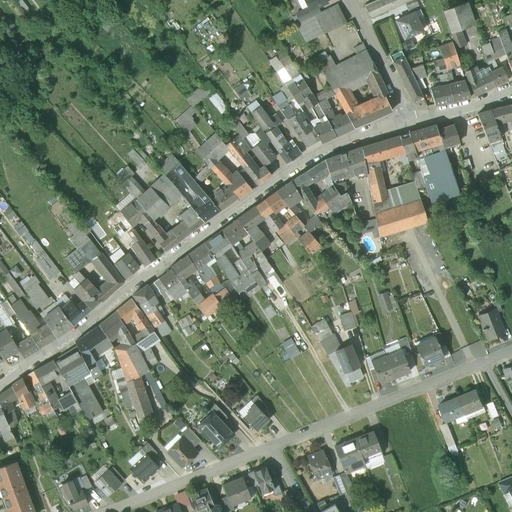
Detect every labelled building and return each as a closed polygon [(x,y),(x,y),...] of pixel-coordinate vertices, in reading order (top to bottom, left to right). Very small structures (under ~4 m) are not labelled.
[(327,3),(325,0),(297,0),(303,11),(309,8),(310,11),(317,8),(327,3)] [(378,0),(365,6),(370,18),(412,0),(378,0)] [(407,9),(409,15),(420,10),(420,9),(418,4),(407,9)] [(300,23),(296,25),(305,43),(346,23),(338,5),(300,23)] [(447,22),(451,33),(461,30),(470,27),(462,5),(443,11),(447,22)] [(303,11),(296,15),(300,23),(319,14),(317,8),(310,11),(309,8),(303,11)] [(409,15),(396,21),(404,39),(422,31),(417,18),(423,16),(420,10),(409,15)] [(101,30),(108,34),(113,26),(106,22),(101,30)] [(182,25),(176,30),(182,36),(187,31),(182,25)] [(461,30),(451,33),(457,49),(467,46),(461,30)] [(511,52),(504,30),(497,33),(499,38),(508,62),(511,60),(511,56),(511,55),(511,52)] [(501,57),(489,62),(490,64),(488,65),(488,67),(491,72),(502,67),(508,64),(508,63),(508,62),(499,38),(494,40),(498,50),(501,57)] [(53,50),(61,56),(69,45),(60,39),(53,50)] [(401,43),(404,50),(413,46),(410,39),(401,43)] [(494,40),(488,42),(489,44),(492,52),(498,50),(494,40)] [(452,43),(438,48),(443,60),(446,70),(459,65),(452,43)] [(353,49),(357,56),(366,51),(363,44),(353,49)] [(489,44),(481,47),(484,55),(492,52),(489,44)] [(310,52),(314,58),(324,53),(321,46),(310,52)] [(492,52),(484,55),(484,56),(486,63),(489,62),(501,57),(498,50),(492,52)] [(323,73),(329,84),(341,77),(371,62),(366,51),(357,56),(336,67),(323,73)] [(401,51),(389,57),(392,63),(393,63),(393,62),(404,57),(401,51)] [(156,53),(151,56),(156,62),(160,59),(156,53)] [(314,58),(316,62),(327,57),(324,53),(314,58)] [(316,62),(323,73),(336,67),(330,55),(327,57),(316,62)] [(271,66),(275,72),(291,62),(288,56),(279,62),(271,66)] [(268,62),(271,66),(279,62),(275,57),(268,62)] [(409,70),(404,57),(393,62),(393,63),(413,102),(422,98),(420,92),(410,71),(409,70)] [(406,62),(410,69),(422,65),(422,57),(406,62)] [(443,60),(433,61),(436,71),(436,72),(442,71),(443,75),(446,75),(448,74),(446,70),(443,60)] [(275,72),(284,84),(299,74),(291,62),(275,72)] [(371,62),(341,77),(347,89),(368,78),(377,73),(371,62)] [(410,71),(420,92),(426,89),(422,79),(427,78),(422,65),(410,69),(409,70),(410,71)] [(484,69),(483,68),(478,71),(477,68),(465,73),(474,97),(495,87),(488,74),(491,72),(488,67),(484,69)] [(491,72),(488,74),(495,87),(508,81),(502,67),(491,72)] [(377,73),(368,78),(378,100),(384,97),(387,95),(377,73)] [(285,86),(287,89),(303,80),(299,74),(284,84),(285,86)] [(341,77),(329,84),(330,87),(334,94),(335,95),(346,90),(347,89),(341,77)] [(311,93),(303,80),(287,89),(294,99),(296,103),(301,100),(307,96),(311,93)] [(196,101),(198,103),(215,90),(208,81),(185,99),(190,105),(196,101)] [(453,84),(449,86),(453,102),(470,98),(465,81),(453,84)] [(241,101),(250,96),(242,83),(233,88),(241,101)] [(280,103),(286,113),(290,110),(287,104),(294,99),(287,89),(285,86),(280,89),(282,93),(276,96),(280,103)] [(449,86),(430,90),(434,106),(453,102),(449,86)] [(330,87),(325,90),(327,93),(329,97),(334,94),(330,87)] [(346,90),(335,95),(346,115),(356,110),(346,90)] [(208,98),(215,108),(223,102),(216,92),(208,98)] [(328,123),(322,112),(321,109),(317,103),(313,96),(311,93),(307,96),(312,105),(310,106),(310,108),(317,120),(319,119),(321,124),(312,129),(321,143),(335,137),(336,137),(328,123)] [(322,101),(319,93),(313,96),(317,103),(322,101)] [(280,103),(276,96),(272,99),(277,106),(280,103)] [(307,96),(301,100),(308,110),(310,108),(310,106),(312,105),(307,96)] [(378,100),(362,107),(369,122),(391,112),(384,97),(378,100)] [(322,101),(317,103),(321,109),(322,112),(328,123),(333,120),(326,103),(326,101),(325,99),(322,101)] [(198,103),(196,101),(190,105),(192,106),(196,111),(215,133),(217,136),(223,132),(198,103)] [(223,102),(216,108),(221,114),(228,109),(223,102)] [(248,110),(251,114),(260,107),(257,103),(248,110)] [(277,106),(286,120),(294,116),(290,110),(286,113),(280,103),(277,106)] [(192,106),(175,122),(183,135),(189,130),(196,125),(189,118),(196,111),(192,106)] [(511,109),(511,106),(498,109),(491,111),(495,124),(506,121),(511,118),(511,109)] [(270,121),(260,107),(251,114),(263,130),(272,124),(270,121)] [(356,110),(346,115),(354,129),(369,122),(362,107),(356,110)] [(495,124),(491,111),(477,116),(488,145),(501,140),(495,124)] [(294,116),(286,120),(291,127),(303,119),(299,113),(294,116)] [(239,123),(233,115),(227,119),(233,127),(239,123)] [(333,120),(328,123),(336,137),(354,129),(346,115),(333,120)] [(276,116),(270,121),(272,124),(274,127),(281,123),(276,116)] [(27,122),(31,126),(37,120),(34,117),(27,122)] [(303,119),(291,127),(299,139),(305,135),(310,132),(311,131),(303,119)] [(247,134),(239,123),(233,127),(239,135),(242,138),(247,134)] [(281,123),(275,128),(280,135),(280,134),(286,130),(281,123)] [(272,124),(263,130),(266,134),(274,127),(272,124)] [(442,143),(444,150),(460,144),(454,124),(437,130),(442,143)] [(436,126),(408,134),(414,152),(423,149),(430,147),(442,143),(437,130),(436,126)] [(275,128),(274,127),(266,134),(277,150),(286,144),(280,134),(280,135),(275,128)] [(270,142),(260,129),(254,133),(261,142),(262,142),(265,145),(270,142)] [(183,135),(195,151),(200,146),(189,130),(183,135)] [(310,132),(305,135),(313,145),(317,143),(310,132)] [(215,133),(206,141),(220,156),(228,149),(225,145),(217,136),(215,133)] [(414,152),(408,134),(399,136),(404,152),(407,160),(416,157),(414,152)] [(245,155),(251,150),(242,138),(239,135),(233,139),(245,155)] [(305,135),(299,139),(306,149),(313,145),(305,135)] [(399,136),(384,141),(390,157),(399,154),(404,152),(399,136)] [(245,155),(233,139),(225,145),(228,149),(243,168),(244,168),(251,163),(245,155)] [(291,140),(286,144),(291,150),(296,147),(291,140)] [(200,146),(195,151),(209,166),(215,161),(220,156),(206,141),(200,146)] [(265,145),(262,142),(261,142),(259,144),(258,141),(257,142),(253,145),(252,146),(254,148),(251,150),(263,167),(275,158),(265,145)] [(390,157),(384,141),(362,148),(366,169),(378,166),(377,161),(390,157)] [(442,143),(430,147),(432,155),(444,151),(444,150),(442,143)] [(291,150),(286,144),(277,150),(287,165),(302,154),(296,147),(291,150)] [(127,155),(138,166),(146,156),(136,146),(127,155)] [(362,148),(330,159),(335,174),(335,175),(337,175),(338,175),(346,173),(347,176),(366,172),(366,169),(362,148)] [(423,149),(414,152),(416,157),(417,161),(424,158),(426,158),(423,149)] [(455,183),(444,151),(426,158),(424,158),(430,175),(435,189),(450,185),(455,183)] [(35,167),(42,160),(35,152),(28,158),(35,167)] [(407,160),(404,152),(399,154),(403,166),(408,164),(407,160)] [(172,155),(158,169),(164,175),(166,177),(174,169),(180,164),(172,155)] [(75,157),(70,162),(75,167),(80,163),(75,157)] [(424,158),(417,161),(421,172),(423,177),(430,175),(424,158)] [(330,159),(325,161),(328,174),(330,180),(347,176),(346,173),(338,175),(337,175),(335,175),(335,174),(330,159)] [(469,160),(461,162),(465,174),(473,172),(469,160)] [(232,178),(215,161),(209,166),(212,170),(225,185),(232,178)] [(325,161),(307,172),(313,182),(320,179),(321,181),(325,178),(324,176),(328,174),(325,161)] [(258,172),(251,163),(244,168),(258,186),(271,177),(264,168),(258,172)] [(188,174),(180,164),(174,169),(183,179),(188,174)] [(207,165),(201,171),(206,176),(212,171),(207,165)] [(372,203),(386,199),(378,166),(366,169),(366,172),(372,203)] [(232,178),(225,185),(229,189),(238,199),(239,199),(258,186),(244,168),(243,168),(232,178)] [(206,176),(201,171),(193,179),(197,184),(206,176)] [(307,172),(291,182),(300,198),(301,199),(310,193),(306,186),(313,182),(307,172)] [(423,177),(421,172),(412,175),(415,183),(417,190),(426,187),(423,177)] [(193,179),(188,174),(183,179),(194,191),(199,187),(193,179)] [(151,187),(165,202),(168,206),(181,195),(172,184),(166,177),(164,175),(151,187)] [(430,175),(423,177),(426,187),(428,192),(435,189),(430,175)] [(128,177),(121,184),(135,199),(136,200),(143,194),(128,177)] [(291,182),(275,193),(288,207),(292,204),(300,198),(291,182)] [(345,183),(332,186),(332,187),(333,187),(339,197),(347,193),(345,183)] [(415,183),(406,185),(408,193),(417,191),(417,190),(415,183)] [(455,183),(450,185),(454,196),(459,194),(455,183)] [(435,189),(428,192),(432,204),(454,196),(450,185),(435,189)] [(143,194),(136,200),(151,218),(153,220),(168,206),(165,202),(151,187),(143,194)] [(210,200),(199,187),(194,191),(205,204),(210,200)] [(332,187),(326,192),(334,204),(336,202),(335,199),(339,197),(333,187),(332,187)] [(229,189),(212,201),(220,211),(238,199),(229,189)] [(408,193),(404,195),(408,206),(421,202),(417,191),(408,193)] [(334,204),(326,192),(320,196),(328,208),(334,204)] [(288,207),(275,193),(265,200),(273,212),(279,208),(285,215),(287,214),(291,211),(288,207)] [(310,193),(301,199),(305,206),(306,205),(309,208),(316,203),(315,200),(310,193)] [(339,197),(335,199),(336,202),(339,208),(351,203),(347,193),(339,197)] [(320,196),(315,200),(316,203),(309,208),(315,216),(316,217),(328,208),(320,196)] [(136,200),(135,199),(120,212),(131,226),(139,219),(143,225),(144,224),(151,219),(151,218),(136,200)] [(374,216),(389,211),(386,199),(372,203),(374,216)] [(210,200),(205,204),(194,211),(204,222),(220,211),(212,201),(210,200)] [(273,212),(265,200),(254,207),(263,219),(264,218),(268,224),(277,217),(273,212)] [(427,221),(421,202),(408,206),(389,211),(374,216),(379,236),(418,224),(427,221)] [(300,212),(292,204),(288,207),(291,211),(295,216),(300,212)] [(194,211),(190,207),(180,215),(185,221),(193,231),(204,222),(194,211)] [(254,207),(237,220),(246,231),(255,225),(263,219),(254,207)] [(10,208),(2,214),(9,221),(16,216),(10,208)] [(291,211),(287,214),(289,215),(286,217),(290,221),(295,216),(291,211)] [(308,222),(300,212),(295,216),(303,225),(304,226),(308,222)] [(303,225),(295,216),(290,221),(288,222),(296,232),(303,225)] [(308,222),(304,226),(308,231),(309,233),(321,223),(316,217),(315,216),(308,222)] [(283,225),(277,217),(268,224),(274,232),(276,231),(284,226),(283,225)] [(131,226),(125,219),(113,229),(120,237),(127,232),(128,233),(133,229),(131,226)] [(159,226),(151,219),(144,224),(159,243),(168,237),(163,231),(159,226)] [(237,220),(221,231),(232,247),(238,243),(237,241),(248,234),(246,231),(237,220)] [(67,227),(74,236),(82,230),(75,221),(67,227)] [(427,221),(418,224),(420,232),(429,229),(427,221)] [(184,222),(177,227),(185,236),(192,231),(184,222)] [(296,232),(288,222),(286,224),(293,234),(296,232)] [(286,224),(283,225),(284,226),(276,231),(286,245),(293,240),(292,240),(296,237),(293,234),(286,224)] [(270,246),(255,225),(246,231),(248,234),(254,243),(259,250),(261,252),(267,247),(270,246)] [(90,233),(98,243),(105,238),(97,227),(90,233)] [(177,227),(172,232),(180,241),(185,236),(177,227)] [(140,240),(133,229),(128,233),(129,235),(130,235),(135,243),(140,240)] [(70,239),(77,249),(89,239),(82,230),(74,236),(70,239)] [(221,231),(204,244),(214,258),(215,260),(222,255),(219,250),(229,243),(221,231)] [(308,231),(297,239),(300,243),(309,255),(312,253),(307,247),(315,240),(309,233),(308,231)] [(168,237),(159,243),(165,252),(180,241),(172,232),(168,235),(169,236),(168,237)] [(100,254),(89,239),(77,249),(64,259),(74,273),(75,274),(78,271),(92,260),(100,254)] [(135,243),(132,245),(146,265),(154,260),(145,247),(140,240),(135,243)] [(315,240),(307,247),(312,253),(321,246),(315,240)] [(254,243),(237,255),(241,261),(248,257),(254,252),(259,250),(254,243)] [(204,244),(198,248),(208,262),(214,258),(204,244)] [(208,262),(198,248),(187,256),(196,269),(196,270),(205,264),(208,262)] [(266,261),(261,252),(257,255),(256,256),(261,265),(263,263),(266,261)] [(50,281),(60,273),(45,253),(34,261),(50,281)] [(123,283),(100,253),(100,254),(92,260),(110,282),(103,288),(103,289),(103,290),(108,296),(114,291),(123,283)] [(139,268),(127,253),(113,264),(125,279),(139,268)] [(236,275),(222,255),(215,260),(229,280),(236,275)] [(187,256),(170,268),(171,270),(179,281),(183,278),(196,269),(187,256)] [(253,264),(248,257),(241,261),(244,265),(246,268),(253,264)] [(0,278),(3,277),(8,273),(0,261),(0,278)] [(205,264),(196,270),(205,282),(213,277),(205,264)] [(253,264),(246,268),(251,275),(253,273),(257,271),(253,264)] [(15,265),(8,270),(14,278),(21,273),(15,265)] [(246,268),(244,265),(239,269),(241,272),(236,275),(229,280),(238,294),(243,290),(255,282),(253,279),(251,275),(246,268)] [(282,284),(269,265),(266,267),(264,269),(265,271),(256,277),(253,279),(255,282),(257,285),(260,289),(269,282),(274,289),(282,284)] [(171,270),(158,279),(159,280),(167,291),(179,282),(179,281),(171,270)] [(75,274),(74,273),(70,277),(78,285),(85,279),(78,271),(75,274)] [(15,283),(8,273),(3,277),(10,287),(15,283)] [(34,276),(19,288),(25,296),(31,304),(36,310),(49,300),(38,284),(39,283),(34,276)] [(213,277),(205,282),(208,288),(218,282),(214,277),(213,277)] [(198,295),(189,282),(186,283),(185,281),(183,278),(179,281),(179,282),(185,291),(192,300),(198,295)] [(78,285),(73,290),(91,310),(101,301),(101,302),(102,302),(96,295),(98,294),(85,279),(78,285)] [(167,291),(159,280),(154,283),(161,295),(167,304),(173,300),(167,291)] [(229,280),(220,286),(223,289),(213,296),(219,304),(220,306),(222,309),(224,311),(241,299),(238,294),(229,280)] [(179,282),(167,291),(173,299),(185,291),(179,282)] [(218,282),(208,288),(213,295),(213,296),(223,289),(220,286),(218,282)] [(257,285),(255,282),(243,290),(248,298),(260,290),(260,289),(257,285)] [(19,288),(15,283),(10,287),(20,299),(25,296),(19,288)] [(161,295),(154,283),(148,287),(153,296),(155,299),(161,295)] [(148,287),(147,285),(133,296),(139,305),(153,296),(148,287)] [(103,289),(98,294),(96,295),(102,302),(108,296),(103,290),(103,289)] [(382,313),(393,309),(387,292),(377,296),(382,313)] [(200,294),(198,295),(192,300),(197,307),(205,300),(200,294)] [(64,295),(55,303),(58,307),(60,310),(70,301),(64,295)] [(213,296),(213,295),(205,300),(197,307),(205,317),(217,308),(220,306),(213,296)] [(153,296),(139,305),(146,315),(156,310),(160,307),(155,299),(153,296)] [(139,311),(131,299),(115,312),(123,323),(128,320),(132,317),(139,311)] [(498,300),(492,302),(495,310),(496,314),(502,311),(498,300)] [(26,312),(18,301),(10,306),(10,307),(15,313),(19,318),(26,313),(26,312)] [(78,305),(75,308),(70,301),(60,310),(72,326),(86,313),(78,305)] [(355,302),(348,304),(351,312),(352,316),(359,314),(355,302)] [(39,314),(43,318),(58,307),(55,303),(39,314)] [(338,312),(339,316),(351,312),(348,304),(339,307),(340,312),(338,312)] [(10,307),(0,312),(0,319),(1,322),(9,317),(15,313),(10,307)] [(60,310),(58,307),(43,318),(45,321),(48,327),(56,338),(72,326),(60,310)] [(156,310),(146,315),(154,327),(163,322),(156,310)] [(496,314),(495,310),(478,316),(480,322),(482,322),(485,328),(482,329),(483,330),(487,340),(504,334),(496,314)] [(26,313),(19,318),(26,329),(32,325),(34,328),(37,326),(38,325),(29,311),(26,312),(26,313)] [(139,311),(132,317),(137,324),(140,330),(148,324),(139,311)] [(115,312),(99,325),(108,339),(117,332),(125,326),(123,323),(115,312)] [(344,331),(356,327),(352,316),(351,312),(339,316),(344,331)] [(188,314),(184,316),(188,322),(180,327),(182,330),(190,325),(190,326),(193,324),(188,314)] [(163,322),(154,327),(162,338),(180,327),(176,320),(173,316),(163,322)] [(184,316),(176,320),(180,327),(188,322),(184,316)] [(9,317),(1,322),(5,327),(6,329),(13,324),(9,317)] [(132,317),(128,320),(133,327),(137,324),(132,317)] [(310,328),(318,341),(331,335),(323,321),(310,328)] [(13,324),(6,329),(10,337),(18,332),(13,324)] [(148,324),(140,330),(145,337),(153,331),(148,324)] [(48,327),(41,331),(37,326),(34,328),(32,325),(26,329),(31,337),(39,349),(56,339),(56,338),(48,327)] [(99,325),(85,334),(80,339),(86,349),(87,348),(88,349),(93,347),(98,355),(112,346),(108,339),(99,325)] [(190,325),(182,330),(185,337),(195,331),(190,326),(190,325)] [(125,326),(117,332),(123,343),(127,349),(135,344),(132,339),(125,326)] [(6,329),(5,327),(0,330),(0,353),(3,359),(13,353),(14,355),(20,351),(16,346),(10,337),(6,329)] [(19,331),(18,332),(10,337),(16,346),(25,341),(19,331)] [(139,341),(139,342),(135,344),(140,353),(159,340),(153,331),(145,337),(139,341)] [(335,351),(341,349),(334,333),(331,335),(318,341),(326,355),(335,351)] [(433,335),(433,336),(435,341),(436,341),(439,348),(445,345),(439,333),(433,335)] [(433,336),(414,343),(424,366),(443,358),(439,348),(436,341),(435,341),(433,336)] [(25,341),(16,346),(20,351),(24,358),(39,349),(31,337),(25,341)] [(406,337),(397,341),(398,344),(400,349),(404,349),(406,354),(411,352),(406,337)] [(86,349),(80,339),(75,343),(79,350),(89,372),(93,380),(102,375),(100,371),(106,368),(101,359),(95,362),(88,349),(87,348),(86,349)] [(123,343),(114,349),(116,354),(126,349),(127,349),(123,343)] [(127,349),(126,349),(140,375),(144,373),(149,371),(147,367),(144,361),(141,355),(140,353),(135,344),(127,349)] [(383,350),(386,357),(401,351),(400,349),(398,344),(383,350)] [(450,355),(445,345),(439,348),(443,358),(450,355)] [(341,349),(335,351),(344,372),(358,367),(350,346),(341,349)] [(140,375),(126,349),(116,354),(117,355),(120,363),(124,377),(126,383),(140,375)] [(89,372),(79,350),(55,364),(60,373),(60,374),(66,384),(67,384),(82,376),(89,372)] [(386,357),(394,378),(410,371),(401,351),(386,357)] [(148,352),(141,355),(144,361),(151,358),(148,352)] [(151,358),(144,361),(147,367),(156,363),(153,357),(151,358)] [(369,370),(374,368),(372,363),(369,357),(366,358),(369,370)] [(386,357),(372,363),(374,368),(379,382),(380,384),(394,378),(386,357)] [(53,361),(33,371),(40,384),(47,381),(60,374),(60,373),(55,364),(53,361)] [(374,384),(379,382),(374,368),(369,370),(374,384)] [(40,384),(33,371),(27,376),(34,386),(40,384)] [(153,380),(149,371),(144,373),(149,382),(153,380)] [(89,372),(82,376),(88,386),(94,382),(93,380),(89,372)] [(153,414),(140,375),(126,383),(129,392),(137,419),(153,414)] [(88,386),(82,376),(67,384),(70,391),(71,392),(77,402),(81,410),(87,421),(93,418),(91,413),(100,408),(88,386)] [(120,394),(129,392),(126,383),(124,377),(116,379),(120,394)] [(22,380),(12,386),(17,397),(28,392),(22,380)] [(40,384),(34,386),(38,395),(44,392),(42,388),(40,384)] [(49,384),(42,388),(46,397),(49,403),(50,404),(57,400),(49,384)] [(67,384),(66,384),(61,386),(65,394),(67,393),(70,391),(67,384)] [(12,386),(0,394),(0,406),(4,415),(11,410),(13,409),(9,401),(17,397),(12,386)] [(477,389),(458,397),(465,414),(484,406),(477,389)] [(28,392),(17,397),(23,409),(31,405),(33,404),(28,392)] [(44,392),(38,395),(41,400),(46,397),(44,392)] [(77,402),(71,392),(68,394),(57,400),(60,405),(63,410),(77,402)] [(266,407),(256,395),(250,401),(254,405),(254,404),(261,412),(266,407)] [(41,400),(41,401),(43,406),(49,403),(46,397),(41,400)] [(458,397),(439,404),(446,421),(465,414),(458,397)] [(52,409),(60,405),(57,400),(50,404),(52,409)] [(239,412),(244,418),(249,412),(248,410),(254,405),(250,401),(239,412)] [(499,416),(493,402),(487,404),(493,419),(499,416)] [(49,403),(43,406),(40,408),(45,420),(56,416),(52,409),(50,404),(49,403)] [(227,418),(215,404),(209,410),(212,413),(212,412),(222,423),(227,418)] [(261,412),(254,404),(254,405),(248,410),(249,412),(244,418),(256,431),(268,419),(261,412)] [(0,428),(8,425),(0,406),(0,428)] [(484,406),(465,414),(467,419),(486,412),(484,406)] [(91,413),(93,418),(94,418),(103,413),(100,408),(91,413)] [(11,410),(4,415),(8,425),(9,427),(16,424),(11,410)] [(222,423),(212,412),(212,413),(204,421),(207,424),(201,430),(201,433),(207,440),(211,440),(218,448),(233,434),(222,423)] [(153,414),(137,419),(139,424),(144,422),(145,427),(156,423),(153,414)] [(111,417),(104,420),(107,427),(115,424),(111,417)] [(498,418),(492,420),(495,429),(502,427),(498,418)] [(448,423),(440,427),(448,446),(456,443),(448,423)] [(8,425),(0,428),(0,429),(5,441),(13,437),(9,427),(8,425)] [(201,441),(188,428),(179,436),(181,439),(182,438),(192,449),(201,441)] [(372,433),(364,436),(364,435),(354,439),(363,461),(381,454),(372,433)] [(192,449),(182,438),(181,439),(175,445),(176,447),(169,453),(182,467),(189,460),(188,459),(191,456),(192,457),(196,453),(192,449)] [(354,439),(333,447),(342,470),(363,462),(363,461),(354,439)] [(157,453),(147,443),(141,450),(146,455),(150,459),(157,453)] [(316,453),(307,457),(310,463),(308,464),(306,467),(308,471),(311,472),(313,471),(315,476),(319,478),(331,473),(322,454),(317,456),(316,453)] [(363,461),(363,462),(366,469),(384,462),(383,457),(381,454),(363,461)] [(391,454),(383,457),(384,462),(390,476),(398,473),(391,454)] [(146,455),(134,467),(132,467),(130,468),(130,471),(132,472),(133,472),(142,482),(158,468),(150,459),(146,455)] [(0,488),(3,498),(25,489),(15,463),(0,468),(0,488)] [(265,467),(252,472),(256,480),(255,482),(256,484),(258,484),(258,485),(261,494),(271,490),(274,495),(281,493),(275,480),(271,481),(270,479),(270,478),(270,476),(268,476),(265,467)] [(125,481),(113,468),(108,472),(120,485),(125,481)] [(108,472),(107,471),(94,482),(98,487),(107,495),(115,487),(116,488),(120,485),(108,472)] [(256,480),(252,472),(247,474),(247,475),(252,486),(252,487),(258,485),(258,484),(256,484),(255,482),(256,480)] [(355,496),(345,472),(338,475),(345,491),(345,492),(348,499),(355,496)] [(332,478),(331,473),(319,478),(322,485),(333,480),(332,478)] [(92,487),(86,475),(79,478),(85,490),(92,487)] [(247,475),(242,477),(246,488),(252,486),(247,475)] [(338,475),(332,478),(333,480),(339,494),(345,492),(345,491),(338,475)] [(511,476),(498,482),(505,494),(511,491),(511,489),(511,476)] [(242,477),(222,485),(227,496),(231,506),(232,506),(230,503),(248,496),(249,499),(250,498),(246,488),(242,477)] [(61,498),(66,496),(63,488),(62,484),(56,487),(61,498)] [(69,486),(63,488),(66,496),(74,493),(71,484),(69,485),(69,486)] [(107,495),(98,487),(94,491),(102,499),(107,495)] [(33,511),(25,489),(3,498),(7,508),(6,508),(7,511),(33,511)] [(206,489),(187,497),(190,504),(192,511),(200,511),(208,509),(209,511),(208,511),(219,511),(220,511),(217,505),(216,505),(213,506),(206,489)] [(82,491),(75,494),(74,493),(66,496),(72,511),(87,504),(82,491)] [(345,492),(339,494),(341,502),(348,499),(345,492)] [(231,506),(227,496),(220,499),(226,511),(228,511),(233,510),(232,506),(231,506)] [(58,498),(49,502),(52,511),(55,511),(62,509),(58,498)] [(317,504),(320,511),(326,507),(323,501),(317,504)] [(320,511),(338,511),(334,503),(326,507),(320,511)]
